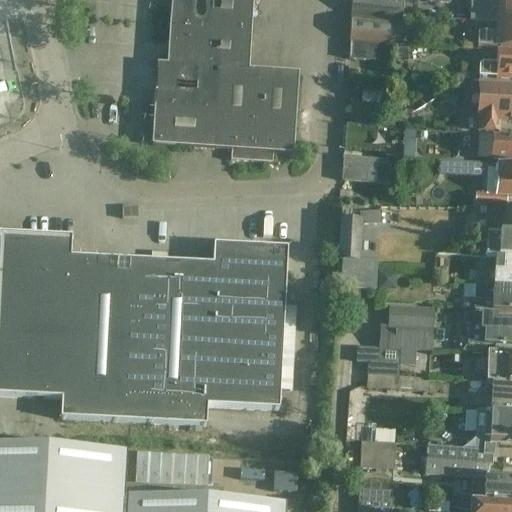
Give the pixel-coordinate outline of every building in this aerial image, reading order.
[(170,0),(166,67),(156,67),(151,148),(231,154),(230,164),(272,166),(272,156),(292,158),(298,76),(248,72),(252,0),(170,0)] [(351,0),(350,17),(402,19),(403,0),(351,0)] [(470,0),(469,23),(497,24),(497,25),(511,25),(511,1),(490,0),(470,0)] [(402,19),(350,17),(349,45),(391,47),(401,48),(402,19)] [(511,25),(497,25),(497,37),(479,36),(478,48),(511,49),(511,25)] [(391,47),(349,45),(348,62),(390,64),(391,47)] [(511,53),(497,53),(497,66),(480,65),(479,78),(496,79),(496,81),(509,81),(509,79),(511,79),(511,53)] [(511,91),(509,92),(479,90),(477,134),(499,135),(500,123),(511,123),(511,91)] [(346,141),(366,142),(371,142),(371,130),(347,128),(346,141)] [(453,147),(474,148),(474,138),(454,137),(453,147)] [(478,162),(505,164),(511,164),(511,139),(484,138),(484,149),(479,149),(478,162)] [(391,164),(342,161),(341,185),(389,188),(391,164)] [(485,198),(511,199),(511,168),(474,166),(474,175),(486,176),(485,198)] [(448,203),(449,230),(479,229),(478,202),(448,203)] [(511,211),(505,212),(505,207),(488,206),(487,222),(487,235),(511,236),(511,211)] [(121,210),(122,221),(137,221),(137,210),(121,210)] [(361,215),(362,226),(381,225),(380,214),(361,215)] [(338,261),(358,262),(361,223),(341,222),(338,261)] [(486,261),(494,261),(511,262),(511,236),(487,235),(486,261)] [(0,399),(61,402),(69,261),(70,241),(0,237),(0,399)] [(213,248),(212,268),(205,410),(206,410),(278,413),(286,252),(213,248)] [(61,402),(60,422),(132,426),(140,264),(69,261),(61,402)] [(475,274),(474,285),(511,287),(511,262),(494,261),(493,284),(488,283),(489,274),(475,274)] [(212,268),(140,264),(132,426),(205,430),(206,410),(205,410),(212,268)] [(511,287),(474,285),(473,302),(491,303),(491,313),(511,314),(511,287)] [(378,328),(377,350),(379,350),(398,351),(431,353),(433,310),(388,308),(387,328),(378,328)] [(481,347),(511,348),(511,322),(494,321),(495,316),(463,314),(462,327),(468,328),(467,346),(481,347)] [(366,364),(366,378),(397,379),(398,351),(379,350),(377,350),(356,349),(355,364),(366,364)] [(485,377),(485,384),(511,385),(511,357),(481,356),(480,360),(479,360),(473,364),(473,372),(478,377),(485,377)] [(430,380),(397,379),(366,378),(365,390),(429,392),(430,380)] [(490,410),(511,411),(511,385),(485,384),(468,383),(467,394),(491,395),(490,410)] [(511,415),(485,414),(476,413),(475,436),(483,437),(483,454),(426,449),(425,464),(473,467),(474,457),(492,458),(493,447),(511,448),(511,415)] [(358,472),(393,474),(394,448),(360,446),(358,472)] [(0,448),(0,511),(285,511),(285,508),(222,505),(222,491),(207,490),(208,460),(136,456),(135,487),(123,486),(125,456),(0,448)] [(425,464),(424,478),(439,479),(470,481),(486,482),(487,468),(473,467),(425,464)] [(470,481),(469,503),(511,505),(511,483),(486,482),(470,481)] [(357,494),(356,511),(391,511),(392,495),(357,494)] [(511,511),(511,505),(469,503),(459,502),(458,511),(511,511)]
